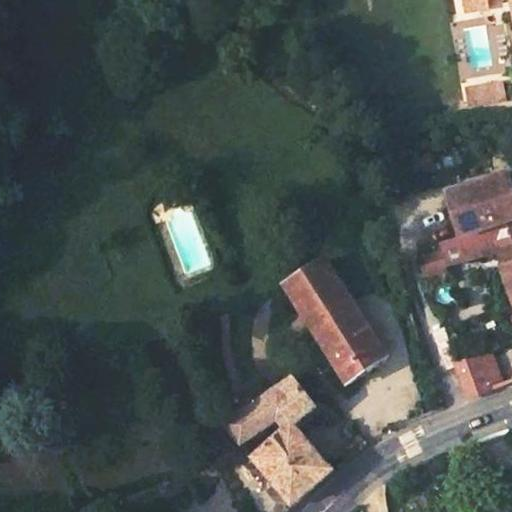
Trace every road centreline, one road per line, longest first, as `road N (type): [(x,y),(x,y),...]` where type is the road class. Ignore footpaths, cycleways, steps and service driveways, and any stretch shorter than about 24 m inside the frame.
road 1 (residential): [(511,400),(370,462),(322,511)]
road 2 (unknown): [(406,283),(450,427)]
